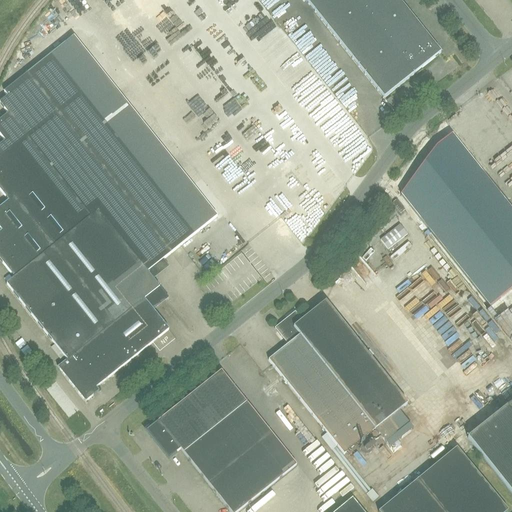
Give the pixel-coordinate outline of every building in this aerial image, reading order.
[(441,53),(398,0),(304,0),(384,99),(441,53)] [(58,368),(85,403),(99,392),(96,388),(169,330),(144,300),(160,288),(148,272),(194,235),(106,124),(82,142),(28,74),(4,92),(7,97),(0,102),(0,104),(8,114),(0,120),(0,135),(5,142),(0,145),(0,190),(8,201),(0,207),(0,229),(2,231),(0,232),(0,260),(14,278),(6,284),(67,360),(58,368)] [(391,98),(387,101),(391,107),(395,104),(391,98)] [(401,196),(420,220),(490,308),(511,290),(511,211),(481,172),(452,136),(437,148),(401,196)] [(488,150),(481,152),(484,161),(491,158),(488,150)] [(388,250),(407,235),(400,225),(380,240),(388,250)] [(241,229),(234,233),(231,226),(229,227),(240,249),(249,244),(241,229)] [(393,258),(400,267),(420,252),(412,243),(393,258)] [(208,275),(216,269),(212,264),(204,270),(208,275)] [(325,302),(325,303),(310,314),(305,319),(302,321),(295,312),(286,319),(290,323),(278,333),(284,340),(288,345),(268,361),(326,433),(336,446),(344,455),(375,430),(398,412),(407,405),(325,302)] [(35,357),(41,366),(46,362),(39,354),(35,357)] [(180,450),(229,511),(238,511),(296,466),(246,403),(221,371),(150,428),(149,435),(165,455),(172,456),(180,450)] [(511,402),(507,407),(467,439),(511,494),(511,402)] [(505,511),(507,510),(456,449),(379,511),(505,511)] [(362,511),(352,499),(336,511),(362,511)]
